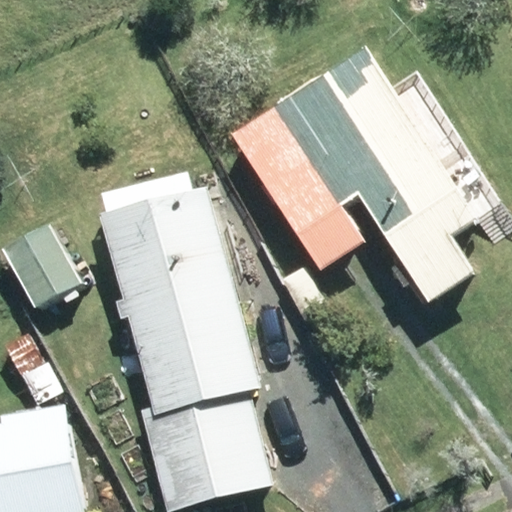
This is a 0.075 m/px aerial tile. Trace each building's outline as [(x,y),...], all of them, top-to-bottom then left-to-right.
[(262,0),(256,0),(233,11),(246,38),(274,25),(262,0)] [(329,275),(375,245),(352,210),(367,200),(437,305),(483,275),(460,240),(487,222),(375,52),(241,140),(329,275)] [(111,223),(162,410),(145,415),(171,511),(193,511),(281,488),(257,397),(270,394),(216,195),(202,198),(196,176),(112,199),(118,221),(111,223)] [(56,228),(10,254),(44,313),(89,287),(56,228)] [(33,338),(12,350),(45,408),(66,395),(33,338)] [(0,511),(93,511),(74,410),(11,422),(12,427),(0,428),(0,511)]
